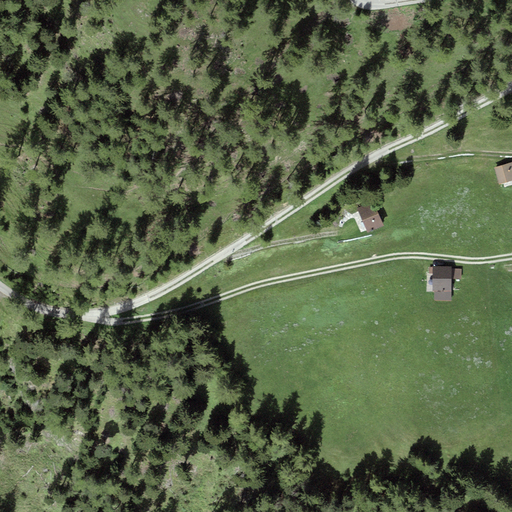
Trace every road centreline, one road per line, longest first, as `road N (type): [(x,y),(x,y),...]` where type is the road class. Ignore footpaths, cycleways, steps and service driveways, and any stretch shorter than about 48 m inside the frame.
road 1 (track): [(511,87),(389,148),(126,309),(95,317),(63,313),(0,283)]
road 2 (track): [(95,317),(164,316),(264,282),(373,260),(511,256)]
road 3 (track): [(370,159),(511,155)]
